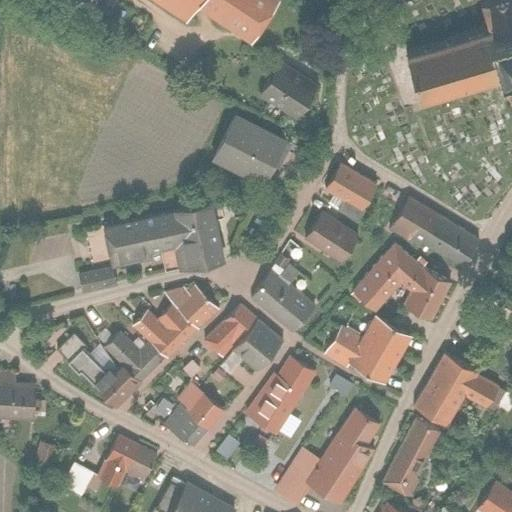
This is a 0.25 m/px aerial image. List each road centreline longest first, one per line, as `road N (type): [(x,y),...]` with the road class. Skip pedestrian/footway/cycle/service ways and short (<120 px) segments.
road 1 (residential): [(211,252),(248,237),(319,130),(477,223)]
road 2 (residential): [(477,223),(334,511)]
road 3 (residential): [(176,441),(245,347),(276,321),(222,275)]
road 4 (residential): [(0,308),(104,271),(211,252)]
road 5 (residential): [(222,275),(106,403)]
road 6 (residential): [(176,441),(323,511)]
road 7 (residential): [(0,332),(106,403)]
